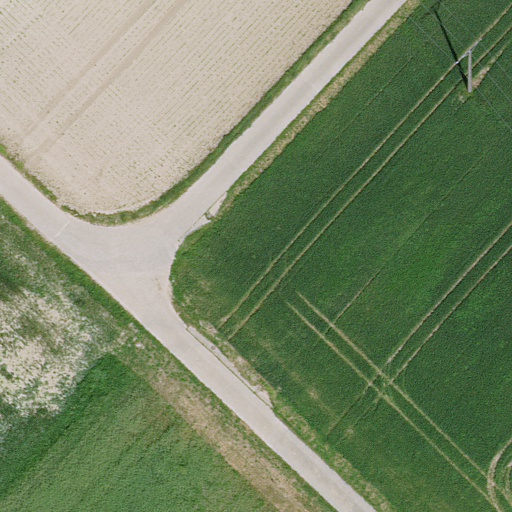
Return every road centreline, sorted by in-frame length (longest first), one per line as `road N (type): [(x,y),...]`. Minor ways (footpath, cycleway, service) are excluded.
road 1 (track): [(0,168),(359,511)]
road 2 (track): [(120,281),(388,0)]
